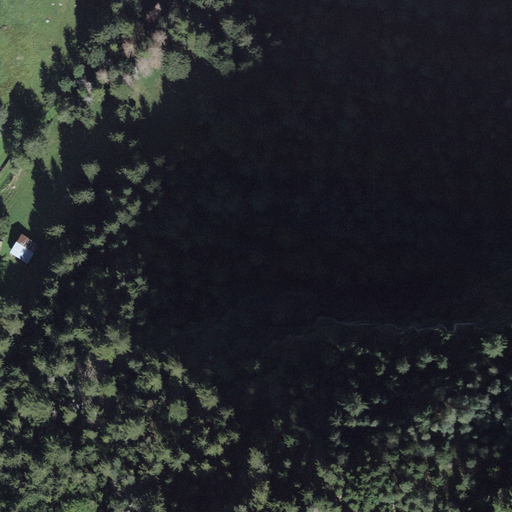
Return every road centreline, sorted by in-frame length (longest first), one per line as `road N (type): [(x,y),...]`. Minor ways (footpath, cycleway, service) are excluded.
road 1 (track): [(0,180),(117,41),(186,0)]
road 2 (track): [(312,0),(471,41),(511,30)]
